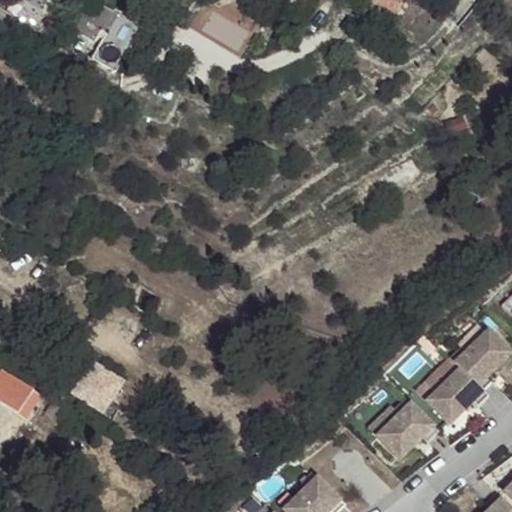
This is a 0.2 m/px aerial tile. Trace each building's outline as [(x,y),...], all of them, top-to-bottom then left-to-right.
[(91,0),(111,11),(116,0),(118,0),(122,2),(108,27),(132,41),(155,0),(91,0)] [(398,0),(369,0),(368,2),(393,13),(398,0)] [(511,301),(501,313),(509,322),(511,319),(511,301)] [(475,325),(453,348),(456,351),(461,356),(484,334),(475,325)] [(456,351),(445,361),(451,367),(478,395),(489,385),(484,380),(507,358),(484,334),(461,356),(456,351)] [(66,395),(102,415),(123,378),(87,358),(66,395)] [(40,395),(0,367),(0,405),(24,420),(40,395)] [(422,405),(445,429),(468,407),(473,412),(484,401),(478,395),(451,367),(440,378),(445,383),(422,405)] [(436,374),(414,396),(422,405),(445,383),(440,378),(436,374)] [(373,440),(395,464),(418,441),(423,446),(434,436),(401,402),(390,413),(396,418),(373,440)] [(387,409),(364,431),(373,440),(396,418),(390,413),(387,409)] [(340,511),(343,509),(310,476),(299,486),(305,492),(283,511),(340,511)] [(296,483),(273,505),(280,511),(283,511),(305,492),(299,486),(296,483)] [(511,485),(502,496),(511,505),(511,485)] [(508,511),(494,497),(483,507),(486,511),(508,511)]
